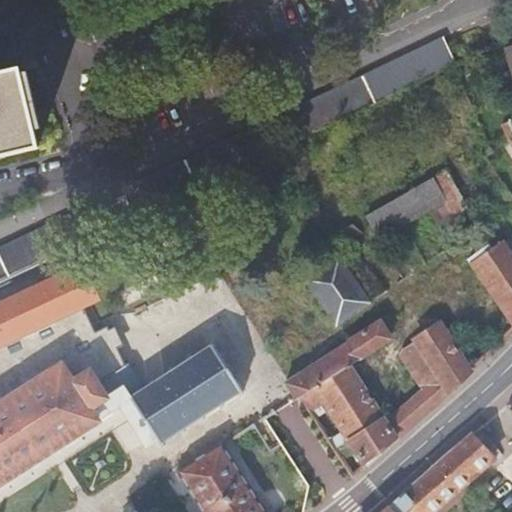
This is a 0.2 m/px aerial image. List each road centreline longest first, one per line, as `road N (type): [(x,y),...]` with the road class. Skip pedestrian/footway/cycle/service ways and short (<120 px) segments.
road 1 (residential): [(130,153),(374,57)]
road 2 (residential): [(347,511),(511,365)]
road 3 (residential): [(130,153),(57,0)]
road 4 (residential): [(374,57),(480,0)]
